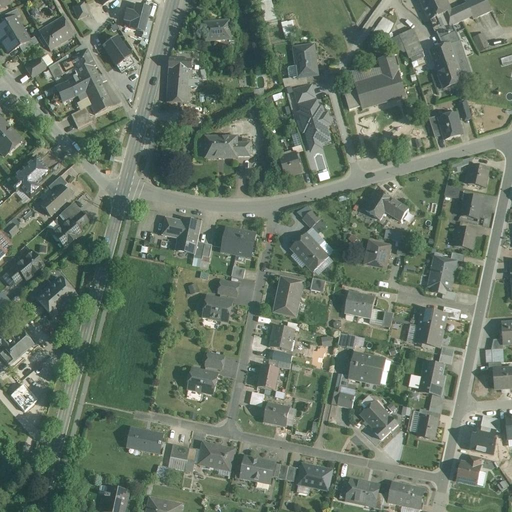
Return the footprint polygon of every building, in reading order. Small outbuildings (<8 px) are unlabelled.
[(7,0),(0,0),(0,9),(10,5),(7,0)] [(268,0),(260,0),(259,1),(265,22),(275,19),(268,0)] [(418,0),(423,10),(443,0),(418,0)] [(446,0),(443,0),(423,10),(429,23),(443,16),(452,12),(446,0)] [(486,0),(472,0),(465,3),(466,5),(467,5),(472,17),(472,18),(472,20),(491,12),(486,0)] [(83,4),(73,9),(78,21),(88,16),(83,4)] [(452,12),(443,16),(448,27),(449,28),(452,26),(472,18),(472,17),(467,5),(466,5),(452,12)] [(0,18),(0,19),(4,25),(15,18),(16,19),(20,17),(16,11),(0,18)] [(387,36),(392,21),(379,17),(375,32),(387,36)] [(0,42),(1,43),(22,30),(16,19),(15,18),(4,25),(0,27),(0,42)] [(62,19),(46,29),(58,48),(74,38),(62,19)] [(293,20),(281,23),(285,39),(296,37),(293,20)] [(229,23),(205,25),(207,43),(230,40),(229,23)] [(448,27),(436,33),(440,41),(456,33),(452,26),(449,28),(448,27)] [(58,48),(46,29),(38,33),(50,53),(58,48)] [(22,30),(1,43),(8,55),(19,48),(30,42),(29,42),(22,30)] [(456,33),(440,41),(444,49),(451,46),(461,43),(456,33)] [(484,36),(475,40),(480,52),(489,48),(484,36)] [(30,42),(19,48),(23,54),(38,45),(34,39),(29,42),(30,42)] [(129,58),(116,39),(103,48),(116,67),(129,58)] [(414,41),(404,45),(407,52),(417,48),(414,41)] [(461,43),(451,46),(458,65),(467,62),(461,43)] [(313,46),(294,49),(298,78),(298,79),(307,77),(318,76),(313,46)] [(444,49),(431,53),(438,72),(458,65),(451,46),(444,49)] [(86,51),(72,59),(77,69),(80,76),(81,77),(94,70),(93,69),(95,68),(86,51)] [(48,55),(42,58),(45,66),(52,63),(48,55)] [(387,75),(356,84),(356,83),(355,84),(357,91),(358,96),(361,108),(362,111),(363,111),(362,110),(376,106),(377,107),(378,107),(377,106),(391,102),(391,103),(392,102),(392,101),(405,98),(405,99),(407,98),(399,72),(398,73),(393,57),(395,57),(394,56),(387,58),(387,57),(378,60),(378,61),(379,60),(382,71),(385,70),(387,75)] [(64,59),(55,65),(61,77),(77,69),(72,59),(67,62),(65,58),(64,59)] [(40,59),(25,69),(32,79),(46,70),(40,59)] [(191,62),(169,61),(169,75),(191,76),(191,62)] [(458,65),(438,72),(443,89),(473,79),(467,62),(458,65)] [(94,70),(81,77),(80,76),(73,80),(81,96),(84,94),(102,85),(94,70)] [(191,76),(169,75),(167,103),(190,104),(190,88),(195,88),(195,85),(190,85),(191,76)] [(298,79),(298,78),(294,78),(295,87),(308,85),(307,77),(298,79)] [(295,87),(294,78),(283,80),(284,88),(295,87)] [(81,96),(73,80),(68,84),(55,89),(62,104),(75,99),(78,97),(81,96)] [(102,85),(84,94),(86,99),(94,116),(112,107),(102,85)] [(311,86),(294,91),(298,104),(315,99),(311,86)] [(357,91),(344,94),(349,111),(361,108),(358,96),(357,91)] [(316,103),(300,107),(302,114),(299,115),(304,133),(305,132),(310,147),(329,141),(325,127),(326,126),(323,116),(322,116),(320,109),(318,109),(316,103)] [(466,103),(458,105),(463,122),(471,120),(466,103)] [(85,109),(71,116),(77,130),(92,122),(85,109)] [(439,120),(444,137),(445,141),(460,137),(459,131),(461,130),(456,115),(439,120)] [(0,118),(0,117),(0,151),(5,157),(22,142),(0,118)] [(439,117),(429,120),(435,139),(444,137),(439,120),(439,117)] [(395,121),(384,128),(392,141),(403,134),(395,121)] [(299,136),(292,138),(295,148),(302,146),(299,136)] [(237,139),(206,139),(205,160),(237,160),(237,158),(237,144),(237,139)] [(250,144),(237,144),(237,158),(250,158),(250,144)] [(297,154),(280,158),(285,178),(286,178),(285,175),(300,172),(301,174),(302,174),(297,154)] [(36,158),(12,180),(16,184),(11,188),(15,193),(20,189),(43,167),(36,158)] [(489,170),(471,166),(468,185),(485,188),(489,170)] [(43,167),(20,189),(30,199),(41,190),(36,185),(50,174),(43,167)] [(60,178),(48,188),(53,195),(61,187),(63,189),(67,185),(60,178)] [(53,195),(40,207),(50,217),(71,198),(63,189),(61,187),(53,195)] [(464,191),(446,187),(444,197),(462,200),(464,191)] [(394,200),(380,191),(366,213),(380,222),(393,201),(394,200)] [(482,201),(465,197),(461,217),(478,220),(482,201)] [(409,211),(393,201),(386,213),(401,223),(409,211)] [(297,213),(302,219),(312,211),(307,206),(297,213)] [(313,211),(303,220),(312,229),(321,221),(313,211)] [(80,213),(69,223),(77,232),(88,223),(80,213)] [(182,222),(166,219),(163,236),(178,239),(182,222)] [(202,224),(182,220),(182,222),(178,239),(176,251),(195,255),(198,243),(202,224)] [(67,221),(62,225),(62,228),(53,236),(63,248),(66,248),(79,237),(79,234),(77,232),(69,223),(67,221)] [(8,233),(11,237),(18,231),(15,227),(8,233)] [(256,235),(226,229),(221,252),(251,259),(256,235)] [(475,232),(458,229),(457,235),(455,235),(453,247),(471,251),(475,232)] [(0,260),(13,249),(0,234),(0,260)] [(329,258),(306,235),(291,250),(314,274),(329,258)] [(206,244),(198,243),(195,255),(194,259),(203,261),(203,257),(206,244)] [(391,248),(370,243),(365,265),(386,270),(391,248)] [(408,245),(400,243),(397,256),(405,257),(408,245)] [(212,246),(206,244),(203,257),(210,258),(212,246)] [(30,252),(25,257),(24,260),(14,269),(23,279),(26,282),(43,267),(30,252)] [(465,256),(452,254),(451,261),(457,262),(463,263),(465,256)] [(451,261),(434,257),(429,278),(453,283),(457,262),(451,261)] [(245,270),(234,267),(232,276),(243,279),(245,270)] [(14,269),(7,275),(15,285),(16,286),(23,279),(14,269)] [(15,285),(7,275),(2,279),(11,289),(15,285)] [(453,283),(429,278),(427,289),(433,290),(432,293),(443,296),(443,292),(451,294),(451,293),(453,283)] [(305,284),(281,279),(273,315),(297,320),(305,284)] [(60,280),(36,300),(41,305),(52,319),(75,298),(60,280)] [(326,283),(314,280),(311,292),(324,294),(326,283)] [(239,286),(221,282),(219,295),(236,298),(239,286)] [(0,293),(0,305),(9,301),(4,292),(0,293)] [(375,297),(349,292),(344,315),(371,320),(375,297)] [(451,294),(443,292),(443,296),(442,300),(455,302),(457,295),(451,293),(451,294)] [(232,304),(207,298),(206,304),(205,304),(203,305),(202,310),(203,312),(205,312),(203,318),(228,323),(232,304)] [(41,305),(36,300),(33,303),(37,308),(41,305)] [(461,312),(444,308),(442,316),(446,317),(445,319),(458,321),(461,312)] [(393,314),(385,312),(382,327),(390,329),(393,314)] [(442,316),(422,312),(419,327),(442,333),(445,319),(446,317),(442,316)] [(511,323),(502,324),(503,341),(503,346),(503,347),(511,345),(511,323)] [(300,326),(289,324),(288,329),(295,331),(295,332),(299,333),(300,326)] [(288,329),(275,327),(270,349),(290,353),(295,332),(295,331),(288,329)] [(442,333),(419,327),(416,344),(439,348),(442,333)] [(19,330),(7,341),(1,335),(0,335),(0,346),(0,347),(2,346),(15,361),(33,346),(19,330)] [(349,337),(340,335),(337,348),(346,350),(349,337)] [(322,338),(322,347),(331,346),(331,338),(322,338)] [(503,341),(493,341),(491,351),(503,351),(503,350),(503,347),(503,346),(503,341)] [(453,351),(442,349),(441,356),(452,358),(453,351)] [(503,351),(491,351),(492,365),(501,364),(504,364),(503,351)] [(224,358),(208,355),(205,367),(221,371),(224,358)] [(385,361),(354,355),(351,367),(383,374),(385,361)] [(452,358),(441,356),(439,363),(451,366),(452,358)] [(291,365),(279,363),(278,369),(290,371),(289,371),(291,365)] [(443,368),(424,364),(418,393),(433,396),(440,398),(440,397),(442,386),(439,385),(443,368)] [(492,365),(488,365),(489,373),(494,372),(502,371),(501,364),(492,365)] [(279,371),(262,367),(257,389),(275,392),(279,371)] [(383,374),(351,367),(349,377),(349,380),(380,387),(383,374)] [(511,370),(502,371),(494,372),(496,391),(511,389),(511,370)] [(217,376),(192,371),(191,376),(190,376),(188,378),(187,382),(188,384),(189,385),(188,390),(213,395),(217,376)] [(349,377),(341,376),(339,388),(347,390),(349,380),(349,377)] [(264,396),(252,394),(250,406),(262,408),(264,396)] [(355,398),(340,395),(337,407),(352,411),(355,398)] [(440,398),(433,396),(429,413),(440,415),(441,415),(445,398),(440,397),(440,398)] [(398,426),(376,402),(361,416),(376,433),(375,434),(381,441),(398,426)] [(290,409),(268,405),(264,424),(286,428),(286,427),(285,427),(288,410),(290,411),(290,409)] [(429,413),(420,411),(418,418),(422,419),(422,418),(437,422),(439,422),(440,415),(429,413)] [(437,422),(422,418),(422,419),(418,438),(433,441),(437,422)] [(163,435),(163,436),(133,430),(134,428),(132,428),(128,450),(143,453),(143,451),(159,455),(158,457),(159,457),(164,435),(163,435)] [(235,451),(203,444),(198,466),(230,473),(235,451)] [(189,449),(174,446),(171,459),(186,462),(189,449)] [(197,451),(189,449),(186,462),(194,464),(197,451)] [(482,460),(468,457),(467,465),(480,468),(482,460)] [(274,465),(246,459),(243,469),(241,479),(242,479),(269,485),(274,465)] [(467,465),(461,464),(457,482),(476,486),(480,468),(467,465)] [(288,468),(281,466),(278,480),(286,482),(288,468)] [(332,473),(302,466),(298,486),(328,493),(332,473)] [(243,469),(237,468),(235,480),(241,481),(242,479),(241,479),(243,469)] [(296,470),(288,468),(286,482),(293,483),(296,470)] [(350,482),(337,479),(335,491),(341,492),(339,500),(346,502),(350,482)] [(378,488),(351,482),(352,481),(350,481),(350,482),(346,502),(347,503),(347,502),(374,507),(375,508),(378,495),(380,487),(379,487),(378,488)] [(498,485),(500,491),(507,487),(505,482),(498,485)] [(423,492),(393,485),(390,495),(389,503),(390,504),(419,510),(423,492)] [(125,511),(130,492),(102,487),(101,488),(111,490),(110,496),(105,495),(105,498),(107,499),(103,511),(125,511)] [(390,495),(385,494),(384,497),(382,507),(389,509),(390,504),(389,503),(390,495)] [(378,495),(375,508),(374,507),(373,510),(381,511),(382,507),(384,497),(378,495)] [(180,511),(182,506),(150,500),(146,511),(180,511)]
